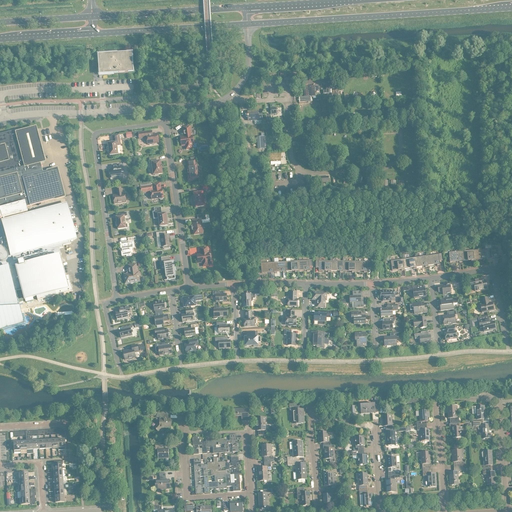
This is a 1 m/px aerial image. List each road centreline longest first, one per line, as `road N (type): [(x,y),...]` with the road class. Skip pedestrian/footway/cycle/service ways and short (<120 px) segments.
road 1 (secondary): [(247,23),(511,6)]
road 2 (residential): [(164,121),(93,137),(117,299)]
road 3 (residential): [(188,288),(164,121)]
road 4 (unclassified): [(0,118),(163,107)]
road 5 (secondary): [(247,6),(91,16)]
road 6 (secondary): [(92,32),(247,23)]
road 7 (residential): [(250,494),(186,498),(181,416)]
road 8 (unclassified): [(163,107),(232,94),(248,70),(247,23)]
